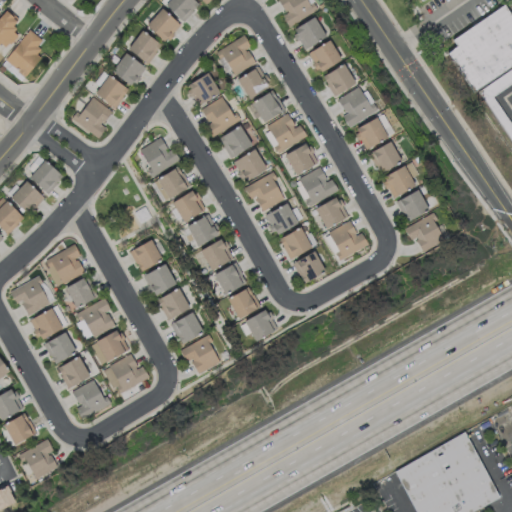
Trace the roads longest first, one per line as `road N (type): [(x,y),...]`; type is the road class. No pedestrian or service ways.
road 1 (motorway): [(511,302),(151,511)]
road 2 (residential): [(248,7),(195,49),(79,198),(0,274)]
road 3 (motorway): [(217,511),(511,343)]
road 4 (residential): [(248,7),(384,230),(383,257)]
road 5 (tertiary): [(511,223),(363,0)]
road 6 (residential): [(305,305),(286,302),(160,93)]
road 7 (residential): [(166,382),(79,198)]
road 8 (residential): [(128,0),(0,148)]
road 9 (residential): [(0,315),(34,391),(69,438)]
